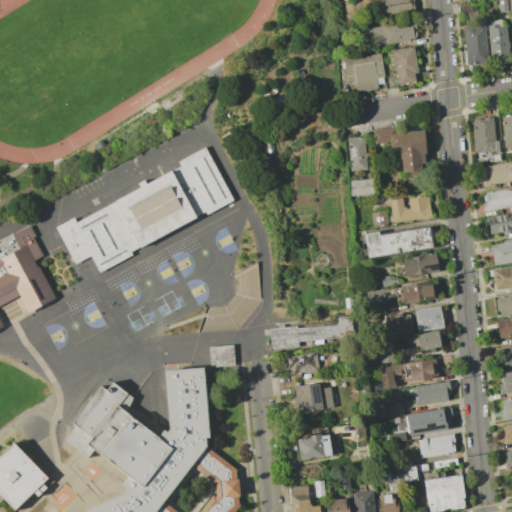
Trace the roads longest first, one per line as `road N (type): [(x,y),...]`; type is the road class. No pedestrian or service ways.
road 1 (residential): [(438,0),(484,511)]
road 2 (residential): [(360,113),(511,87)]
road 3 (residential): [(256,361),(269,511)]
